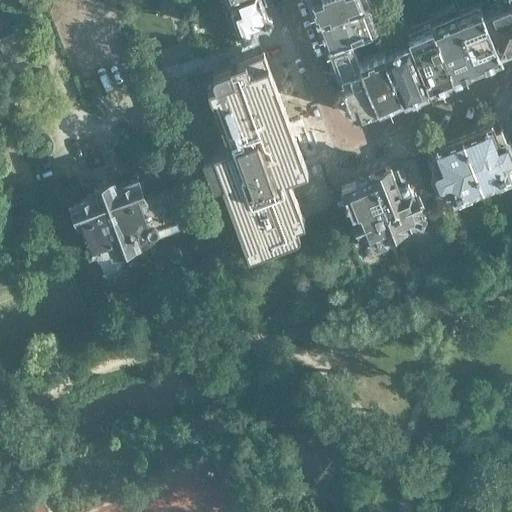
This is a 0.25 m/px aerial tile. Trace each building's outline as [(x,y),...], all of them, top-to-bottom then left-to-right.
[(267,12),(266,11),(263,4),(263,3),(262,0),(221,0),(224,7),(230,4),(233,12),(229,14),(238,39),(257,32),(254,24),(255,23),(262,20),(262,21),(263,20),(266,13),(267,12)] [(311,0),(318,16),(362,0),(311,0)] [(366,0),(362,0),(318,16),(327,42),(351,33),(352,35),(353,35),(377,26),(366,0)] [(511,0),(497,0),(498,1),(499,0),(500,0),(502,3),(483,11),(499,48),(511,42),(511,0)] [(499,48),(483,11),(481,6),(457,16),(476,64),(501,53),(499,48)] [(476,64),(457,16),(434,26),(453,73),(476,64)] [(453,73),(434,26),(433,23),(408,34),(411,41),(429,83),(437,80),(445,77),(453,73)] [(380,103),(363,61),(353,35),(352,35),(351,33),(327,42),(353,109),(356,109),(357,112),(376,105),(378,103),(379,104),(380,103)] [(429,83),(411,41),(387,51),(404,94),(405,93),(406,94),(413,91),(413,90),(429,83)] [(307,167),(301,151),(263,51),(216,68),(215,69),(214,70),(213,71),(213,72),(213,73),(213,74),(213,75),(215,82),(207,84),(218,114),(213,116),(215,124),(204,128),(212,151),(211,151),(249,252),(296,234),(298,233),(299,232),(299,231),(299,229),(299,228),(297,221),(305,218),(288,174),(307,167)] [(404,94),(387,51),(363,61),(380,103),(404,94)] [(511,148),(509,140),(505,138),(500,126),(494,129),(491,123),(482,127),(462,135),(483,187),(511,175),(511,174),(509,166),(511,165),(511,148)] [(483,187),(462,135),(442,143),(432,147),(435,153),(428,155),(432,166),(430,171),(436,186),(442,188),(447,201),(456,197),(456,198),(483,187)] [(179,217),(176,210),(178,209),(178,208),(179,207),(179,206),(179,205),(178,204),(178,203),(176,202),(175,201),(173,201),(171,196),(170,197),(166,188),(145,196),(139,179),(115,187),(114,181),(109,183),(106,173),(115,170),(113,163),(83,173),(85,180),(95,177),(99,186),(95,188),(97,193),(72,202),(79,222),(84,221),(92,246),(83,249),(86,260),(95,257),(97,258),(100,259),(101,259),(103,259),(106,258),(108,257),(109,256),(110,255),(110,254),(111,253),(112,252),(113,251),(118,249),(118,250),(124,254),(132,251),(135,245),(135,243),(180,226),(177,218),(179,217)] [(420,203),(414,189),(413,190),(411,185),(407,177),(397,181),(390,164),(389,165),(388,164),(372,171),(371,172),(394,228),(407,223),(405,219),(419,214),(421,208),(419,204),(420,203)] [(394,228),(371,172),(341,184),(341,185),(331,189),(331,188),(329,189),(340,214),(349,211),(350,206),(353,213),(351,213),(357,228),(359,227),(361,232),(359,233),(357,238),(359,242),(364,245),(371,242),(374,244),(385,240),(387,234),(386,231),(394,228)]
